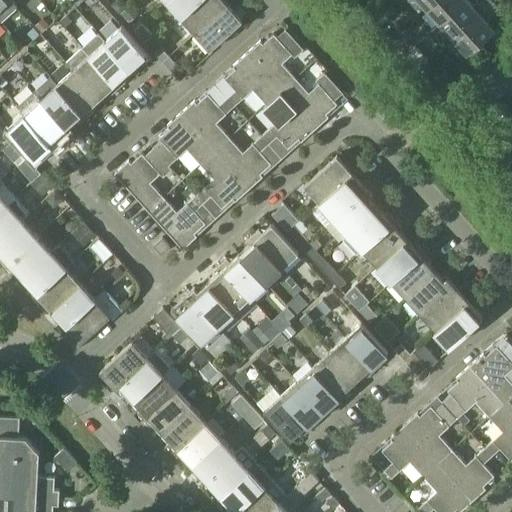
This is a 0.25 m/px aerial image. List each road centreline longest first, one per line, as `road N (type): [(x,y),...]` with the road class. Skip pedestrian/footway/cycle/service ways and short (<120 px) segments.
road 1 (residential): [(511,297),(360,129),(331,134),(154,294)]
road 2 (residential): [(154,294),(68,192),(278,0)]
road 3 (residential): [(371,511),(333,468),(511,303)]
road 4 (residential): [(152,481),(59,380)]
road 5 (residential): [(59,380),(154,294)]
